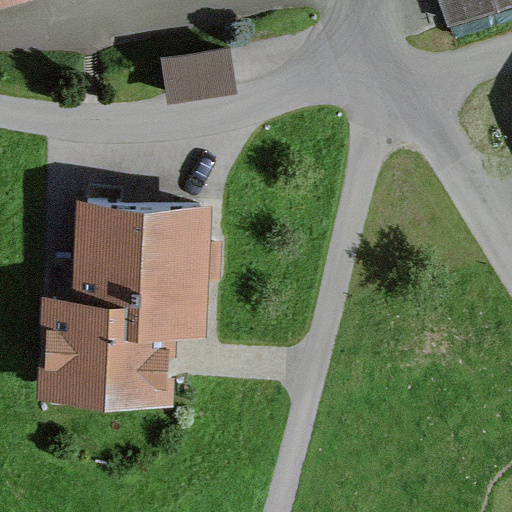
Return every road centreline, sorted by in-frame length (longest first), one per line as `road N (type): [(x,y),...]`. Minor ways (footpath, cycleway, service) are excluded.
road 1 (track): [(271,511),(384,58)]
road 2 (unclassified): [(0,103),(120,119),(245,98),(384,58)]
road 3 (residential): [(384,58),(511,261)]
road 4 (unknown): [(384,58),(511,31)]
